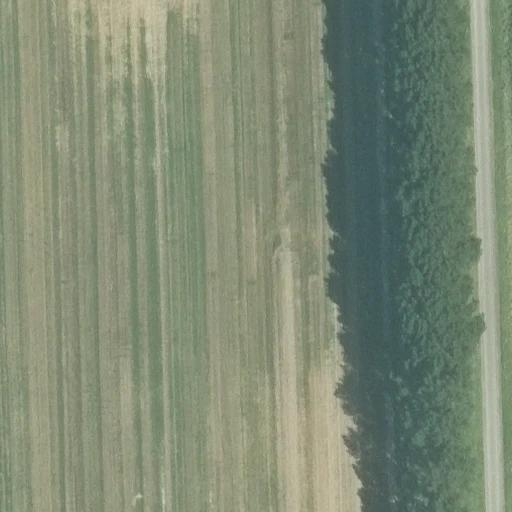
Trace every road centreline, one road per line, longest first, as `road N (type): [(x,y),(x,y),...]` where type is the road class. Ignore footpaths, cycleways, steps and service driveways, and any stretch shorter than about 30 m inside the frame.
road 1 (unclassified): [(504,511),(488,0)]
road 2 (track): [(395,511),(384,0)]
